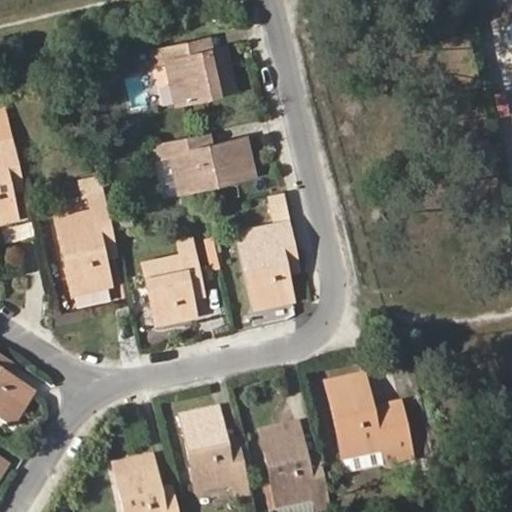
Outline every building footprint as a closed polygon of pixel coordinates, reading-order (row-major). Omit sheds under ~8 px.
[(337,0),(314,0),(312,1),(317,22),(341,16),(337,0)] [(212,49),(209,35),(187,40),(190,54),(212,49)] [(235,91),(224,46),(212,49),(190,54),(187,40),(151,49),(154,64),(166,61),(176,104),(235,91)] [(508,112),(504,93),(494,95),(499,114),(508,112)] [(21,175),(5,106),(0,106),(0,221),(17,217),(11,191),(8,178),(21,175)] [(212,144),(209,131),(196,134),(199,146),(212,144)] [(254,175),(245,136),(212,144),(199,146),(196,134),(153,143),(157,158),(171,156),(179,193),(254,175)] [(23,188),(21,175),(8,178),(11,191),(23,188)] [(108,210),(100,176),(79,181),(83,196),(88,195),(91,210),(55,218),(72,292),(111,283),(105,257),(102,244),(114,241),(112,229),(108,210)] [(287,272),(278,233),(291,230),(283,192),(267,195),(273,224),(237,231),(254,307),(293,299),(287,272)] [(132,224),(128,206),(108,210),(112,229),(132,224)] [(300,270),(291,230),(278,233),(287,272),(300,270)] [(191,297),(187,275),(201,272),(193,238),(177,241),(180,255),(142,263),(155,323),(195,314),(191,297)] [(117,254),(114,241),(102,244),(105,257),(117,254)] [(205,294),(201,272),(187,275),(191,297),(205,294)] [(17,366),(0,355),(0,371),(10,377),(17,366)] [(0,417),(12,425),(33,391),(10,377),(0,371),(0,417)] [(396,461),(387,417),(374,420),(371,407),(364,374),(325,382),(341,458),(343,469),(348,471),(396,461)] [(387,417),(384,405),(371,407),(374,420),(387,417)] [(250,495),(241,451),(228,454),(225,441),(218,408),(178,416),(195,491),(231,483),(234,498),(250,495)] [(317,511),(329,509),(320,466),(308,469),(305,456),(298,423),(258,431),(276,511),(312,511),(315,511),(314,511),(317,511)] [(241,451),(238,439),(225,441),(228,454),(241,451)] [(320,466),(317,453),(305,456),(308,469),(320,466)] [(177,511),(175,499),(162,502),(159,489),(152,456),(112,465),(122,511),(177,511)] [(175,499),(172,487),(159,489),(162,502),(175,499)]
